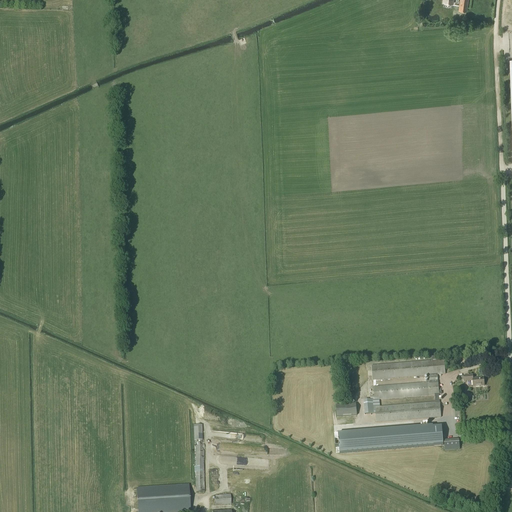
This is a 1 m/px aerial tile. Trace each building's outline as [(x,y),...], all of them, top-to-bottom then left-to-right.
[(460,0),(459,10),(467,11),(468,0),(460,0)] [(444,360),(371,366),(372,380),(429,376),(437,375),(445,375),(444,360)] [(472,375),(463,376),(464,381),(473,381),(473,387),(483,386),(483,378),(472,379),(472,375)] [(370,397),(370,401),(439,395),(438,382),(429,383),(373,387),(374,396),(370,397)] [(439,402),(375,407),(376,423),(441,418),(439,402)] [(337,417),(356,416),(356,404),(336,405),(337,417)] [(202,425),(193,426),(195,492),(204,492),(202,425)] [(441,425),(338,433),(339,454),(443,446),(441,425)] [(444,441),(444,451),(460,450),(459,440),(444,441)] [(189,511),(190,511),(189,485),(136,489),(137,511),(189,511)] [(230,495),(214,496),(215,506),(231,505),(230,495)] [(196,504),(196,511),(207,511),(207,503),(196,504)]
